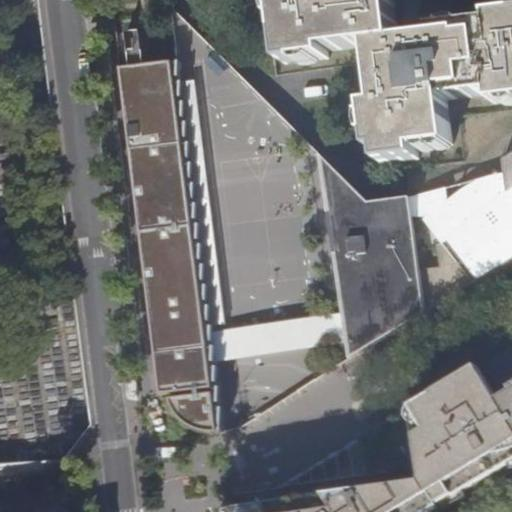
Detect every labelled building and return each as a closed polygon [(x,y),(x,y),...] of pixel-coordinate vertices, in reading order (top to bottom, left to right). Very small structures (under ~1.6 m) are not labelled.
[(379,150),(381,164),(417,159),(416,150),(450,145),(445,100),(491,94),(492,103),(511,101),(511,15),(492,18),(492,22),(436,29),(437,38),(416,40),(399,42),(393,0),(277,0),(286,64),(329,59),(328,52),(372,46),(379,107),(368,108),(373,150),(379,150)] [(131,67),(121,68),(161,397),(171,395),(172,402),(174,409),(178,414),(183,420),(188,424),(194,429),(202,432),(209,433),(224,432),(216,363),(212,334),(178,62),(145,65),(140,31),(126,32),(131,67)] [(449,201),(447,189),(410,197),(370,203),(321,155),(344,314),(347,344),(350,359),(511,262),(511,155),(504,160),(504,174),(494,176),(486,179),(477,182),(469,186),(462,191),(456,195),(449,201)] [(344,314),(212,334),(216,363),(347,344),(344,314)] [(0,464),(89,454),(76,342),(38,346),(40,370),(28,371),(29,377),(0,380),(0,464)] [(285,503),(218,511),(434,511),(511,465),(511,349),(440,392),(413,408),(420,467),(318,481),(282,486),(285,503)] [(279,385),(293,377),(286,364),(271,372),(279,385)]
